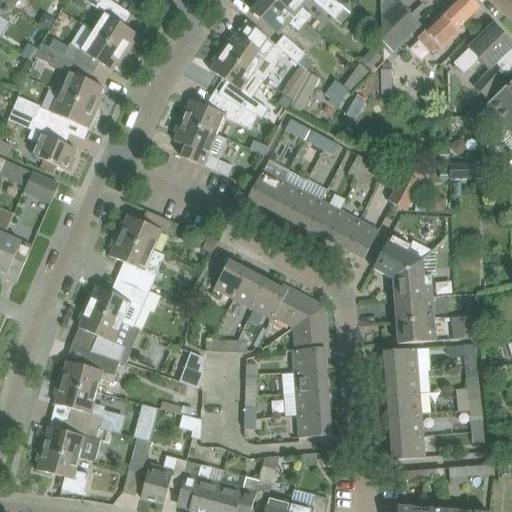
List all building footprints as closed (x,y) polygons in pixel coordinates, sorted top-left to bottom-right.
[(0,0),(0,39),(10,24),(6,21),(13,9),(0,0)] [(0,0),(13,9),(19,0),(0,0)] [(106,15),(94,33),(127,55),(134,43),(132,41),(136,34),(120,23),(127,12),(108,0),(94,0),(91,5),(106,15)] [(304,25),(275,0),(261,0),(251,12),(278,35),(288,24),(298,32),(304,25)] [(275,0),(304,25),(311,17),(302,8),(308,0),(275,0)] [(315,0),(313,2),(341,26),(350,16),(344,11),(332,1),(331,0),(315,0)] [(331,0),(332,1),(344,11),(350,16),(349,0),(331,0)] [(392,0),(381,1),(382,42),(382,43),(392,53),(409,37),(418,28),(421,25),(398,2),(396,4),(392,0)] [(439,54),(450,42),(461,32),(458,29),(478,9),(469,0),(457,0),(419,38),(433,53),(436,51),(439,54)] [(228,39),(220,51),(253,74),(263,81),(283,53),(277,49),(276,48),(275,46),(249,23),(239,37),(236,34),(231,41),(228,39)] [(489,70),(493,66),(511,47),(511,44),(493,25),(453,64),(464,75),(480,60),(489,70)] [(127,55),(94,33),(81,53),(95,61),(112,72),(116,65),(119,66),(127,55)] [(283,36),(275,46),(276,48),(277,49),(283,53),(296,64),(306,71),(314,62),(283,36)] [(39,51),(37,55),(35,58),(66,72),(78,50),(70,45),(68,48),(56,42),(52,50),(42,44),(39,51)] [(226,83),(218,95),(244,110),(252,98),(241,91),(253,74),(220,51),(212,62),(215,64),(210,71),(226,83)] [(474,88),(477,90),(487,99),(506,77),(493,66),(474,88)] [(298,69),(287,85),(299,92),(309,74),(298,69)] [(70,73),(61,94),(97,110),(103,97),(100,95),(103,87),(70,73)] [(335,80),(329,89),(342,98),(348,90),(335,80)] [(511,82),(486,105),(495,115),(511,134),(511,82)] [(329,89),(326,94),(331,98),(328,102),(337,109),(342,98),(329,89)] [(40,110),(35,121),(44,123),(50,126),(62,131),(67,121),(85,129),(88,121),(91,122),(97,110),(61,94),(52,115),(40,110)] [(185,107),(180,120),(216,136),(225,116),(238,121),(244,110),(218,95),(209,109),(191,101),(188,108),(185,107)] [(287,110),(293,102),(283,96),(277,104),(287,110)] [(44,123),(35,121),(20,114),(20,113),(13,110),(8,120),(15,124),(32,132),(28,139),(39,144),(34,157),(70,172),(75,159),(73,158),(76,150),(46,137),(50,126),(44,123)] [(284,130),(294,135),(300,124),(290,119),(284,130)] [(216,136),(180,120),(174,133),(177,134),(174,142),(185,147),(181,158),(228,178),(232,167),(218,161),(227,141),(216,136)] [(313,146),(322,151),(328,140),(319,135),(313,146)] [(328,140),(322,151),(333,157),(339,146),(328,140)] [(465,145),(460,141),(455,144),(454,150),(459,154),(464,152),(465,145)] [(347,176),(356,181),(367,160),(358,155),(347,176)] [(367,160),(356,181),(358,182),(355,187),(363,191),(366,186),(367,187),(377,166),(367,160)] [(6,161),(0,175),(0,178),(8,182),(15,165),(6,161)] [(453,164),(453,181),(474,180),(474,163),(453,164)] [(396,191),(395,190),(388,202),(407,212),(426,176),(407,166),(400,179),(401,179),(396,191)] [(247,199),(267,210),(282,182),(262,172),(247,199)] [(24,192),(51,204),(59,185),(32,173),(24,192)] [(384,184),(395,190),(396,191),(401,179),(400,179),(390,173),(384,184)] [(267,210),(286,220),(301,192),(282,182),(267,210)] [(286,220),(306,230),(320,202),(301,192),(286,220)] [(306,230),(325,240),(339,212),(320,202),(306,230)] [(0,247),(5,236),(5,235),(14,215),(0,208),(0,247)] [(325,240),(344,250),(359,222),(339,212),(325,240)] [(121,223),(115,237),(152,253),(162,232),(173,237),(178,226),(150,214),(146,224),(128,216),(124,224),(121,223)] [(359,222),(344,250),(364,260),(378,233),(359,222)] [(5,236),(0,247),(0,277),(16,284),(32,247),(5,236)] [(128,265),(121,282),(148,294),(155,277),(144,272),(152,253),(115,237),(110,248),(113,249),(110,257),(128,265)] [(414,244),(412,248),(390,237),(373,269),(393,280),(423,261),(433,254),(414,244)] [(208,238),(203,250),(212,253),(216,242),(208,238)] [(393,280),(395,302),(433,300),(431,276),(438,276),(435,252),(433,254),(423,261),(393,280)] [(213,291),(233,301),(248,272),(229,261),(213,291)] [(233,301),(252,311),(267,282),(248,272),(233,301)] [(90,294),(84,308),(121,324),(121,323),(133,328),(148,294),(121,282),(115,296),(96,288),(93,295),(90,294)] [(272,322),(273,320),(273,319),(287,292),(286,292),(267,282),(252,311),(272,322)] [(273,320),(294,330),(325,308),(304,297),(302,301),(296,298),(298,294),(288,288),(286,292),(287,292),(273,319),(273,320)] [(395,302),(396,323),(435,320),(433,300),(395,302)] [(94,343),(90,354),(119,363),(120,362),(125,364),(139,331),(133,328),(121,323),(121,324),(84,308),(79,320),(82,321),(78,329),(92,334),(89,340),(89,341),(94,343)] [(294,330),(295,353),(325,350),(329,350),(328,339),(323,339),(322,333),(327,332),(325,308),(294,330)] [(462,317),(464,340),(474,339),(472,316),(462,317)] [(435,320),(396,323),(398,345),(436,342),(435,320)] [(206,353),(217,353),(217,342),(206,341),(206,353)] [(225,353),(236,354),(236,342),(225,342),(225,353)] [(236,342),(236,354),(247,354),(247,343),(236,342)] [(463,347),(464,358),(475,357),(474,345),(463,347)] [(292,353),(294,375),(326,372),(325,350),(295,353),(292,353)] [(384,352),(386,374),(418,372),(417,350),(384,352)] [(61,369),(57,384),(96,394),(100,381),(114,384),(117,375),(115,375),(119,363),(90,354),(86,367),(67,362),(64,370),(61,369)] [(191,354),(179,383),(198,391),(203,379),(204,359),(191,354)] [(246,365),(246,376),(257,376),(258,366),(246,365)] [(294,375),(296,396),(328,393),(326,372),(294,375)] [(386,374),(387,396),(420,393),(418,372),(386,374)] [(257,376),(246,376),(245,387),(257,387),(257,376)] [(466,380),(467,390),(479,389),(477,378),(466,380)] [(57,384),(54,396),(57,397),(55,405),(75,411),(72,422),(72,423),(100,431),(100,429),(120,434),(125,417),(104,411),(105,407),(94,404),(96,394),(57,384)] [(479,389),(467,390),(469,401),(480,400),(479,389)] [(296,396),(297,417),(329,415),(328,393),(296,396)] [(387,396),(389,418),(422,415),(420,393),(387,396)] [(161,403),(159,411),(179,416),(181,408),(161,403)] [(143,408),(138,423),(154,428),(158,412),(143,408)] [(244,409),(244,419),(255,420),(256,409),(244,409)] [(329,415),(297,417),(299,439),(331,437),(329,415)] [(389,418),(391,439),(423,437),(422,415),(389,418)] [(190,438),(193,439),(201,441),(201,422),(181,417),(178,428),(191,432),(190,438)] [(255,420),(244,419),(244,430),(255,431),(255,420)] [(44,435),(40,450),(79,460),(79,458),(94,462),(100,441),(97,440),(100,431),(72,423),(72,422),(66,420),(63,431),(49,428),(47,436),(44,435)] [(470,423),(472,433),(483,432),(482,421),(470,423)] [(483,432),(472,433),(473,444),(484,443),(483,432)] [(423,437),(391,439),(393,461),(425,459),(423,437)] [(79,460),(40,450),(36,462),(39,463),(37,471),(65,478),(61,491),(83,497),(89,475),(76,472),(79,460)] [(303,455),(303,456),(300,465),(316,466),(317,454),(303,455)] [(265,458),(265,459),(262,466),(276,470),(279,457),(265,458)] [(168,488),(181,491),(188,464),(166,458),(163,470),(149,467),(140,499),(164,505),(168,488)] [(189,511),(190,511),(212,511),(220,485),(206,482),(209,470),(188,464),(181,491),(177,507),(189,511)] [(493,466),(467,468),(468,476),(494,474),(493,466)] [(468,476),(467,468),(449,469),(450,485),(469,484),(468,476)] [(443,470),(423,471),(423,480),(443,478),(443,470)] [(129,471),(127,475),(122,494),(135,497),(141,474),(129,471)] [(423,480),(423,471),(399,473),(399,482),(423,480)] [(250,511),(251,509),(252,510),(259,483),(245,479),(242,491),(220,485),(212,511),(250,511)] [(288,511),(291,502),(269,497),(272,486),(259,483),(252,510),(260,511),(288,511)] [(291,502),(288,511),(325,511),(329,500),(318,497),(314,509),(291,502)]
